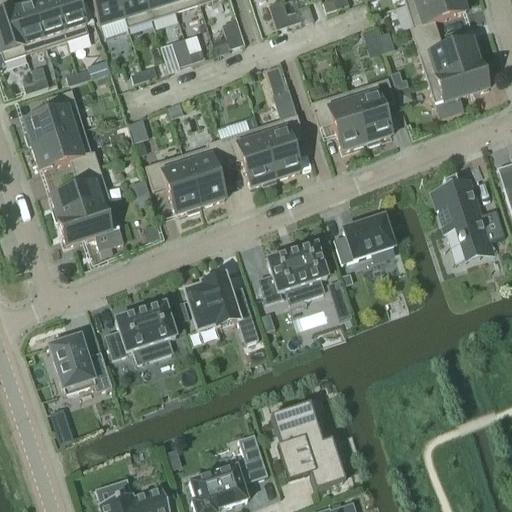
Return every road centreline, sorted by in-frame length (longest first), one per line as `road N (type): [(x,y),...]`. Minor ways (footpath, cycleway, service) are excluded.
road 1 (residential): [(511,125),(49,300)]
road 2 (residential): [(55,511),(0,349)]
road 3 (residential): [(49,300),(0,139)]
